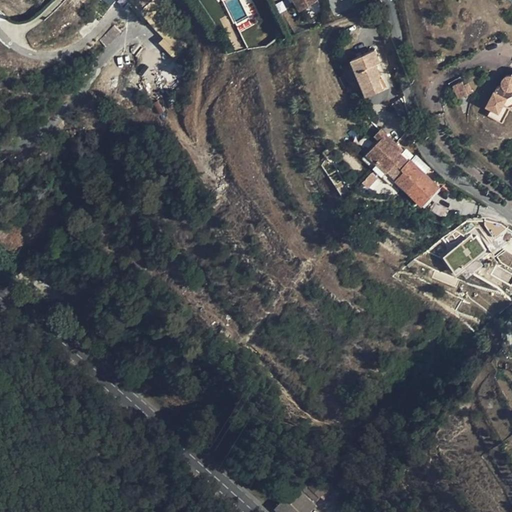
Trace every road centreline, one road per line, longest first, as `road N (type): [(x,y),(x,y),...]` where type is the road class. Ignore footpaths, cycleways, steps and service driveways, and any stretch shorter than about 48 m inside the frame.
road 1 (secondary): [(0,301),(258,511)]
road 2 (residential): [(511,215),(429,150),(386,0)]
